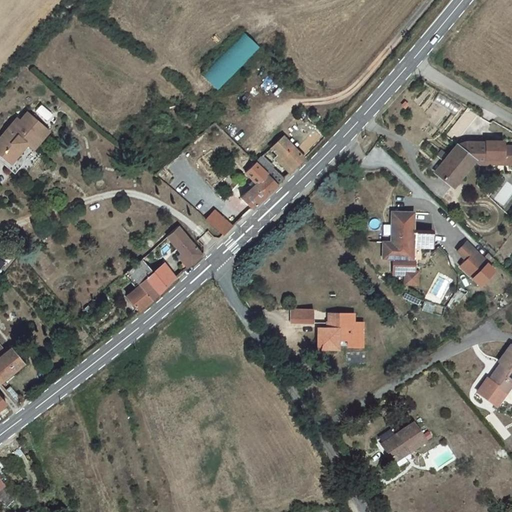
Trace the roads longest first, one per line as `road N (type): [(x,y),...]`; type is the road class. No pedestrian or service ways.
road 1 (unclassified): [(213,263),(371,511)]
road 2 (secondary): [(410,62),(213,263)]
road 3 (secondary): [(213,263),(0,434)]
